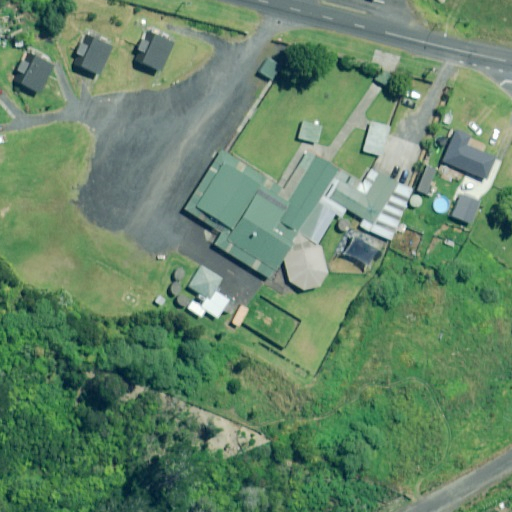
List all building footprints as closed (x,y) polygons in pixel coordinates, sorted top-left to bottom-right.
[(159,72),(173,43),(152,33),(148,42),(141,39),(136,49),(143,53),(139,62),(159,72)] [(97,76),(113,44),(93,34),(87,46),(81,42),(75,53),(83,57),(78,66),(97,76)] [(53,65),(34,55),(30,64),(22,60),(17,70),(24,74),(19,84),(39,94),(53,65)] [(280,65),(267,57),(259,72),(271,80),(280,65)] [(390,75),(380,69),(375,79),(384,85),(390,75)] [(322,127),(303,122),(298,138),(317,143),(322,127)] [(389,127),(371,122),(362,151),(381,156),(389,127)] [(468,136),(453,130),(441,162),(483,179),(492,155),(464,144),(468,136)] [(301,290),(317,287),(326,268),(321,245),(316,246),(334,214),(340,217),(346,208),(364,219),(360,226),(387,242),(399,221),(412,191),(372,168),(363,182),(339,168),(309,149),(282,190),(221,150),(184,208),(220,232),(212,244),(267,279),(281,257),(286,281),(301,290)] [(376,250),(355,236),(344,253),(366,267),(376,250)] [(201,265),(187,287),(198,293),(195,298),(202,302),(200,306),(190,301),(186,309),(199,316),(203,310),(215,318),(227,300),(213,290),(221,277),(201,265)]
